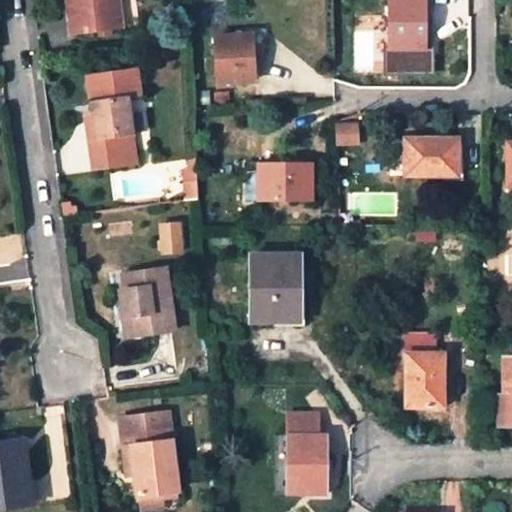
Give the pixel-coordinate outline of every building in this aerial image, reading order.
[(121,22),(118,0),(70,0),(75,28),(121,22)] [(424,0),(389,0),(391,53),(426,52),(424,0)] [(251,35),(216,36),(219,82),(254,80),(251,35)] [(426,52),(391,53),(388,53),(389,72),(431,71),(431,52),(426,52)] [(84,77),(88,103),(139,96),(135,70),(84,77)] [(136,167),(134,152),(121,153),(120,140),(132,138),(126,98),(88,103),(91,123),(81,124),(88,174),(136,167)] [(358,145),(357,122),(340,122),(336,127),(337,140),(341,146),(358,145)] [(121,153),(134,152),(132,138),(120,140),(121,153)] [(459,139),(406,139),(406,177),(458,176),(459,139)] [(312,165),(258,165),(258,201),(312,200),(312,165)] [(190,174),(182,174),(184,205),(199,203),(197,166),(189,166),(190,174)] [(178,223),(159,224),(161,251),(180,250),(178,223)] [(301,254),(251,254),(251,319),(300,320),(301,254)] [(122,276),(123,292),(130,338),(173,332),(165,271),(122,276)] [(123,339),(130,338),(123,292),(118,293),(123,339)] [(444,407),(444,371),(437,371),(437,355),(437,335),(406,335),(406,407),(444,407)] [(511,395),(505,395),(499,395),(499,421),(511,421),(511,395)] [(134,467),(136,477),(139,499),(178,494),(167,415),(120,421),(126,467),(134,467)] [(288,416),(288,436),(318,436),(318,416),(288,416)] [(274,494),(287,494),(288,436),(275,436),(274,494)] [(318,436),(288,436),(287,494),(327,495),(328,436),(318,436)] [(0,510),(22,507),(19,484),(30,483),(24,441),(0,444),(0,510)] [(134,467),(126,467),(128,478),(136,477),(134,467)] [(19,484),(22,507),(33,506),(30,483),(19,484)]
